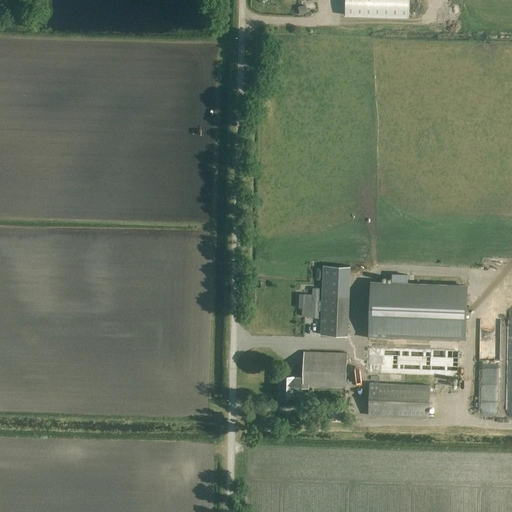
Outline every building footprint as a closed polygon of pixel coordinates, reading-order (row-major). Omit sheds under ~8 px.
[(409,0),(345,0),(346,16),(409,17),(409,0)] [(511,268),(496,260),(484,285),(495,290),(496,287),(503,290),(507,282),(511,285),(511,284),(511,268)] [(350,266),(323,265),(321,335),(348,336),(350,266)] [(371,283),(369,336),(465,340),(467,287),(371,283)] [(300,295),(300,307),(304,307),(303,315),(311,316),(311,318),(318,318),(319,289),(318,288),(317,288),(314,287),(313,288),(312,288),(312,295),(300,295)] [(346,353),(304,352),(303,377),(293,377),(293,376),(281,376),(280,396),(293,396),(293,384),(303,384),(303,385),(346,386),(346,353)] [(430,386),(370,383),(369,415),(429,418),(430,386)]
